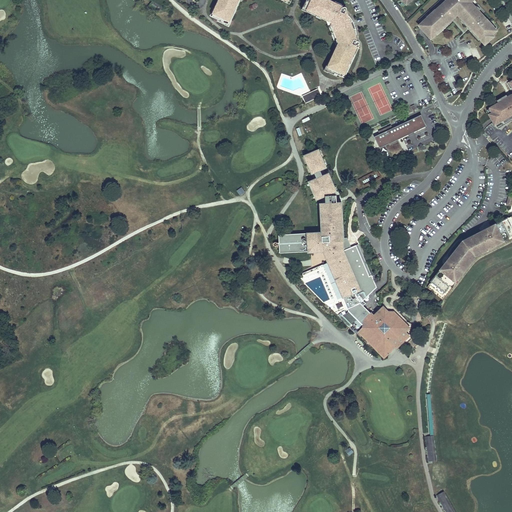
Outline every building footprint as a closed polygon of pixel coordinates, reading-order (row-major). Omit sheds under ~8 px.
[(217,19),(229,24),(240,0),(286,0),(290,2),(290,0),(216,0),(211,14),(218,17),(217,19)] [(305,1),(305,2),(303,7),(328,18),(337,43),(326,67),(338,74),(339,72),(346,75),(359,44),(357,43),(361,41),(361,40),(354,37),(354,35),(356,34),(357,30),(356,27),(354,26),(352,20),(352,18),(352,17),(348,13),(346,13),(345,11),(347,7),(347,6),(346,5),(345,4),(344,5),(344,6),(343,6),(344,3),(337,0),(305,0),(305,1)] [(425,30),(433,38),(438,33),(437,32),(439,30),(441,30),(448,23),(449,24),(457,17),(456,16),(461,11),(463,13),(463,18),(464,19),(468,22),(467,23),(479,36),(481,36),(483,38),(482,39),(486,44),(495,37),(493,35),(498,31),(502,27),(477,0),(441,0),(420,19),(427,28),(425,30)] [(152,1),(149,5),(159,12),(163,7),(152,1)] [(497,107),(492,111),(493,114),(490,116),(498,130),(511,121),(511,80),(507,84),(511,92),(511,95),(511,96),(506,99),(499,103),(495,105),(497,107)] [(306,101),(308,100),(307,97),(313,94),(312,91),(318,88),(321,94),(323,93),(320,86),(303,94),(306,101)] [(307,97),(308,100),(321,94),(318,88),(312,91),(313,94),(307,97)] [(497,107),(495,105),(487,111),(490,116),(493,114),(492,111),(497,107)] [(392,158),(404,152),(398,139),(426,126),(421,115),(393,128),(392,125),(379,131),(380,134),(375,137),(380,148),(386,145),(392,158)] [(307,271),(297,275),(304,282),(307,282),(320,276),(330,299),(325,301),(324,302),(346,324),(364,307),(363,306),(366,303),(363,301),(377,287),(372,275),(369,276),(355,245),(350,247),(345,237),(343,237),(342,212),(342,211),(342,202),(337,202),(337,197),(337,195),(335,191),(336,191),(334,186),(332,187),(328,179),(331,178),(329,173),(323,176),(320,170),(326,167),(318,149),(304,155),(312,173),(314,172),(317,178),(309,181),(311,187),(314,186),(317,193),(315,195),(317,199),(325,195),(326,203),(320,203),(321,213),(322,213),(322,232),(279,234),(280,252),(308,251),(313,250),(313,244),(321,244),(325,253),(326,253),(331,264),(308,274),(307,271)] [(242,187),(236,191),(240,196),(245,193),(242,187)] [(441,269),(426,287),(442,299),(453,282),(474,257),(485,251),(511,237),(511,214),(495,224),(478,233),(477,233),(463,240),(453,254),(441,269)] [(327,262),(307,271),(308,274),(331,264),(326,253),(325,253),(321,244),(313,244),(313,250),(308,251),(308,252),(323,252),(325,257),(327,262)] [(369,276),(372,275),(358,244),(355,245),(369,276)] [(307,282),(304,282),(324,302),(325,301),(306,283),(307,282)] [(364,307),(346,324),(349,328),(350,327),(357,333),(357,334),(359,335),(367,342),(367,345),(370,345),(374,349),(375,347),(385,357),(392,350),(390,349),(395,344),(398,347),(401,343),(412,333),(411,332),(413,331),(414,328),(413,326),(413,324),(411,322),(409,321),(407,321),(407,320),(393,306),(388,306),(385,309),(383,307),(374,317),(364,307)] [(409,341),(413,346),(417,339),(414,336),(409,341)] [(434,435),(427,436),(429,461),(437,460),(434,435)] [(349,455),(354,452),(351,447),(346,451),(349,455)] [(455,511),(444,491),(437,495),(446,511),(455,511)]
